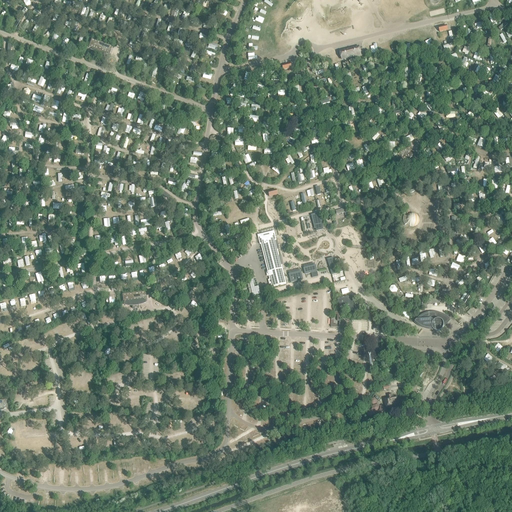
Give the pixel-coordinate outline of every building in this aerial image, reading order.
[(100,52),(100,51),(109,55),(112,46),(91,39),(88,47),(97,50),(97,51),(100,52)] [(341,60),(361,55),(359,46),(339,51),(341,60)] [(395,155),(399,163),(406,159),(407,160),(409,159),(408,158),(415,154),(411,146),(395,155)] [(416,212),(413,211),(410,211),(407,212),(405,214),(403,216),(402,219),(403,222),(404,224),(405,226),(407,227),(409,228),(411,229),(414,228),(416,227),(418,226),(419,224),(420,222),(420,220),(420,217),(419,215),(418,213),(416,212)] [(320,213),(311,215),(314,226),(315,226),(316,228),(317,231),(323,229),(321,225),(323,224),(320,213)] [(276,241),(274,231),(257,235),(260,245),(261,245),(259,236),(273,232),(275,241),(276,241)] [(273,232),(259,236),(261,245),(268,272),(266,272),(267,276),(269,276),(269,280),(268,280),(269,284),(271,284),(272,288),(278,286),(279,286),(286,284),(281,265),(280,262),(279,256),(278,252),(277,250),(275,241),(273,232)] [(334,260),(328,261),(331,273),(332,275),(337,274),(335,266),(334,260)] [(316,266),(303,268),(305,275),(317,272),(316,266)] [(301,272),(289,274),(290,281),(303,278),(301,272)] [(248,280),(251,291),(251,292),(252,296),(260,294),(259,290),(258,286),(254,287),(252,279),(248,280)] [(145,291),(122,294),(123,303),(124,303),(131,302),(138,301),(146,300),(145,291)] [(350,296),(337,299),(339,308),(349,306),(351,312),(355,311),(353,304),(352,305),(350,296)] [(440,331),(441,330),(442,329),(442,328),(443,327),(443,326),(443,325),(444,324),(445,323),(447,322),(448,320),(447,319),(445,318),(444,317),(442,316),(440,315),(439,314),(437,314),(435,314),(433,314),(432,314),(430,314),(428,314),(427,315),(425,316),(423,316),(422,317),(421,318),(419,320),(418,321),(417,322),(418,324),(420,325),(421,326),(423,327),(424,327),(426,328),(428,328),(429,329),(431,329),(433,329),(434,330),(435,330),(435,331),(436,331),(437,331),(438,331),(439,331),(440,331)] [(392,405),(392,401),(397,400),(396,397),(392,397),(391,395),(387,395),(388,399),(385,400),(386,407),(392,405)]
